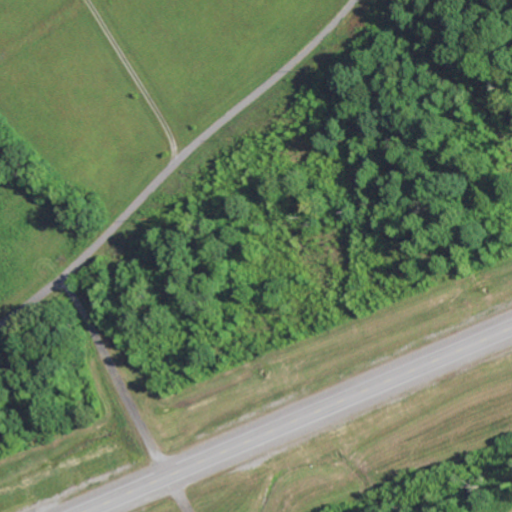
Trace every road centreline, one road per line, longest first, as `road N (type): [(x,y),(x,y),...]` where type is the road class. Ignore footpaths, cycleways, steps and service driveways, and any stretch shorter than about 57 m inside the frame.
road 1 (trunk): [(84,511),(511,326)]
road 2 (residential): [(86,0),(183,155),(296,59),(350,0)]
road 3 (residential): [(0,322),(85,258),(183,155)]
road 4 (residential): [(60,278),(165,477)]
